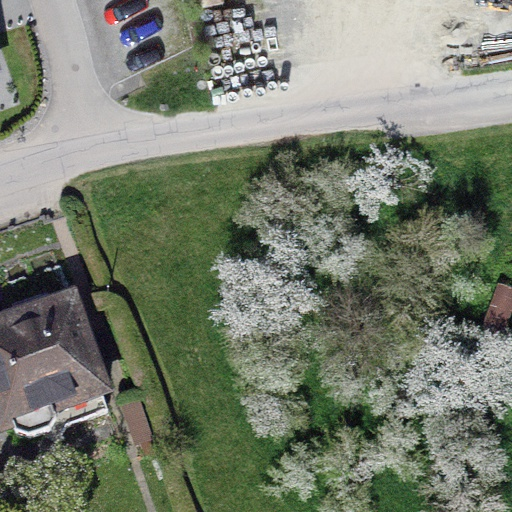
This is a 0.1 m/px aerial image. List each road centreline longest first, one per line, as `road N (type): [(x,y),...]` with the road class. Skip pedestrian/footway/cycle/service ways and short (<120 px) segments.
road 1 (residential): [(89,146),(511,80)]
road 2 (residential): [(44,0),(89,146)]
